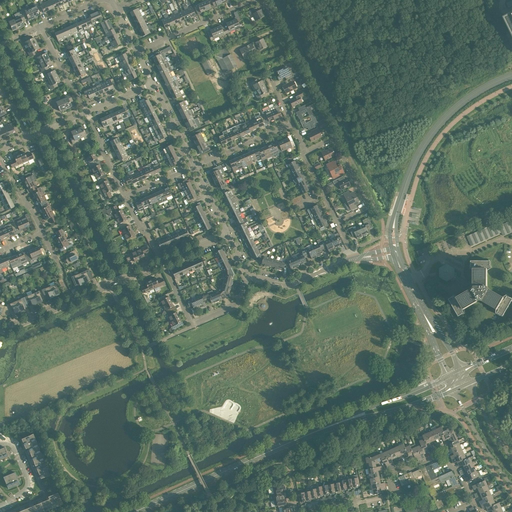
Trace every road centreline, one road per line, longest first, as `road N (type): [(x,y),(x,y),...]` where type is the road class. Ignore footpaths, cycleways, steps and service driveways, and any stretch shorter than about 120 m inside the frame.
road 1 (secondary): [(133,511),(347,418)]
road 2 (unclassified): [(409,243),(427,230),(421,175),(430,152),(456,119),(511,86)]
road 3 (residential): [(248,273),(237,304),(192,323),(161,262)]
road 4 (residential): [(337,223),(368,207),(333,137),(303,153)]
road 5 (unclassified): [(460,369),(398,247)]
road 6 (unclassified): [(394,256),(446,376)]
road 7 (residential): [(473,502),(440,455),(390,473),(394,492)]
road 8 (residential): [(137,50),(251,0)]
